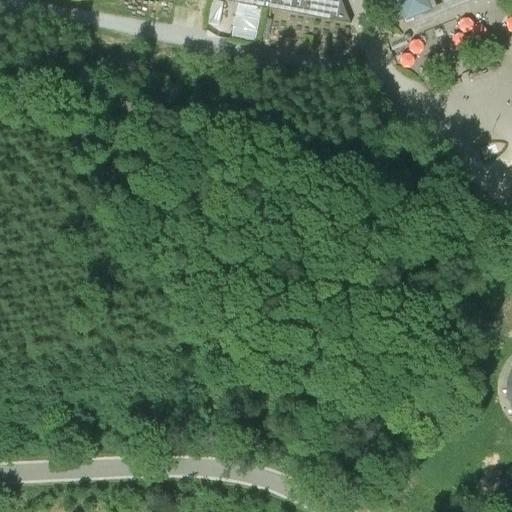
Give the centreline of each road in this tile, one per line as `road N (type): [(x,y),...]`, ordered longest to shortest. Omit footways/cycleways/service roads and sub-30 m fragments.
road 1 (track): [(374,75),(0,5)]
road 2 (unclassified): [(334,511),(278,484),(197,466),(0,473)]
